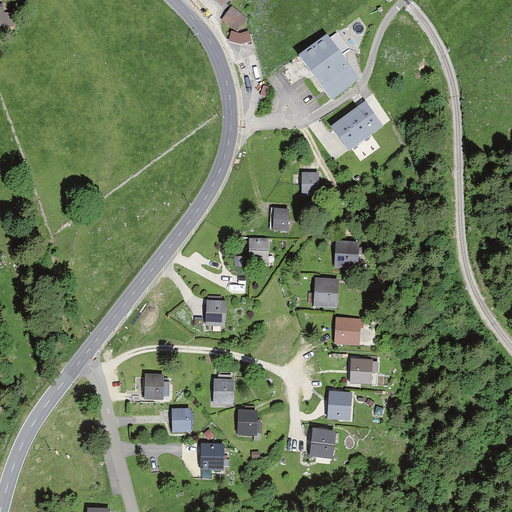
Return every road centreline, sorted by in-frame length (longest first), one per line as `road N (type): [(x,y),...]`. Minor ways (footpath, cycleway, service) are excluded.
road 1 (secondary): [(83,357),(197,211),(225,158),(232,120),(227,80),(204,31),(175,0)]
road 2 (residential): [(301,376),(232,355),(161,348),(96,376)]
road 3 (secondary): [(0,511),(26,436),(83,357)]
road 4 (residential): [(96,376),(135,511)]
